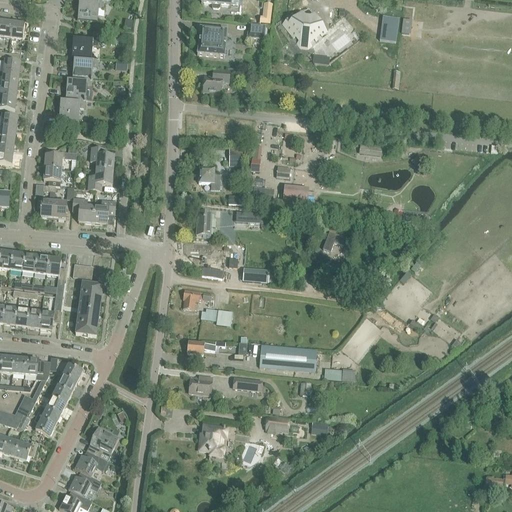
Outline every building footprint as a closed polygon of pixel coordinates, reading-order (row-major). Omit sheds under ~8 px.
[(104,3),(84,1),(79,0),(78,22),(97,23),(98,10),(103,11),(104,3)] [(201,0),(201,6),(212,6),(211,9),(213,11),(218,12),(220,10),(220,7),(231,8),(231,7),(238,8),(238,0),(201,0)] [(309,21),(305,20),(301,15),(290,24),(288,21),(283,25),(294,39),(296,37),(300,41),(297,44),(300,48),(307,49),(327,33),(314,17),(309,21)] [(383,18),(380,42),(396,44),(399,20),(383,18)] [(126,21),(125,26),(124,29),(132,30),(133,27),(133,22),(126,21)] [(0,39),(10,41),(13,24),(1,23),(0,26),(0,39)] [(13,24),(10,41),(23,42),(25,26),(13,24)] [(264,41),(265,28),(249,26),(247,39),(264,41)] [(225,60),(227,33),(200,31),(197,57),(225,60)] [(73,38),(72,60),(74,60),(74,59),(92,61),(92,60),(93,48),(98,48),(98,40),(73,38)] [(72,80),(93,82),(94,68),(99,68),(99,61),(92,60),(92,61),(74,59),(74,60),(72,80)] [(3,75),(20,77),(21,65),(4,63),(3,75)] [(229,85),(231,75),(213,74),(212,80),(204,79),(203,95),(221,96),(223,85),(229,85)] [(18,89),(20,77),(3,75),(1,87),(18,89)] [(66,101),(85,102),(92,103),(92,90),(93,82),(72,80),(67,80),(66,101)] [(18,89),(1,87),(0,93),(0,98),(17,101),(18,89)] [(0,111),(15,113),(17,101),(0,98),(0,111)] [(61,100),(59,125),(79,126),(80,110),(85,110),(85,102),(66,101),(61,100)] [(18,119),(1,117),(1,118),(0,117),(0,129),(17,131),(18,119)] [(0,141),(15,143),(17,131),(0,129),(0,141)] [(0,141),(0,153),(14,155),(15,143),(0,141)] [(251,174),(259,174),(262,148),(254,147),(251,174)] [(381,157),(382,151),(360,149),(359,155),(381,157)] [(96,172),(113,173),(114,159),(104,158),(105,152),(91,151),(90,164),(96,164),(96,172)] [(229,166),(242,166),(242,152),(229,152),(229,166)] [(0,165),(12,168),(14,155),(0,153),(0,165)] [(419,156),(411,163),(418,171),(426,164),(419,156)] [(45,171),(61,172),(62,159),(46,158),(45,171)] [(289,181),(290,170),(278,169),(276,180),(289,181)] [(220,193),(220,178),(214,178),(214,171),(200,170),(199,185),(211,186),(211,193),(220,193)] [(60,184),(61,172),(45,171),(44,183),(60,184)] [(112,188),(113,173),(96,172),(95,180),(89,179),(88,192),(101,193),(102,187),(112,188)] [(54,204),(54,201),(55,195),(56,189),(43,188),(43,194),(50,195),(49,204),(42,203),(38,203),(37,213),(41,213),(41,220),(53,221),(54,204)] [(307,210),(309,191),(284,188),(282,208),(307,210)] [(272,205),(272,204),(274,193),(254,191),(252,203),(272,205)] [(0,195),(0,210),(8,211),(10,196),(0,195)] [(229,198),(228,207),(242,208),(242,199),(229,198)] [(54,201),(54,204),(53,221),(65,222),(66,205),(57,204),(57,201),(54,201)] [(93,226),(94,209),(86,208),(87,202),(74,201),(73,214),(79,215),(79,225),(93,226)] [(94,209),(93,226),(107,227),(108,217),(114,218),(116,205),(102,204),(101,209),(94,209)] [(394,213),(393,221),(401,223),(402,214),(394,213)] [(211,223),(211,217),(198,216),(196,239),(210,239),(211,232),(213,231),(216,230),(216,225),(214,223),(211,223)] [(329,234),(323,251),(330,254),(334,244),(344,248),(347,241),(329,234)] [(192,252),(190,267),(201,268),(201,270),(215,271),(217,253),(192,252)] [(0,271),(10,273),(13,255),(0,253),(0,256),(0,271)] [(22,274),(25,257),(13,255),(10,273),(22,274)] [(35,276),(37,258),(25,257),(22,274),(35,276)] [(47,278),(49,260),(37,258),(35,276),(47,278)] [(58,284),(64,284),(66,272),(60,271),(61,262),(49,260),(47,278),(59,279),(58,284)] [(244,271),(243,284),(269,286),(270,273),(244,271)] [(79,312),(100,315),(103,288),(82,285),(79,312)] [(211,303),(211,296),(200,295),(200,294),(185,292),(183,302),(185,302),(183,311),(197,312),(198,304),(198,305),(199,301),(211,303)] [(15,329),(17,311),(5,310),(3,327),(15,329)] [(27,330),(30,313),(17,311),(15,329),(27,330)] [(60,313),(55,312),(54,316),(42,315),(40,332),(52,333),(53,324),(59,325),(60,313)] [(96,339),(100,315),(79,312),(76,337),(96,339)] [(232,315),(219,313),(207,312),(207,314),(202,314),(201,322),(215,323),(215,325),(231,327),(232,315)] [(40,332),(42,315),(30,313),(27,330),(40,332)] [(225,349),(225,345),(215,344),(215,347),(215,348),(188,345),(187,356),(203,358),(203,353),(214,354),(215,349),(225,349)] [(315,375),(317,353),(261,348),(259,370),(315,375)] [(13,377),(14,360),(2,359),(1,376),(13,377)] [(25,378),(26,361),(14,360),(13,377),(25,378)] [(43,377),(44,364),(38,364),(38,362),(26,361),(25,378),(37,379),(37,376),(43,377)] [(63,378),(77,386),(83,374),(68,367),(63,378)] [(325,371),(324,382),(354,384),(355,373),(325,371)] [(72,396),(77,386),(63,378),(57,389),(72,396)] [(210,398),(212,380),(206,379),(205,382),(191,381),(189,396),(210,398)] [(261,395),(263,383),(234,380),(232,392),(261,395)] [(41,394),(46,383),(42,383),(37,392),(41,394)] [(300,384),(299,397),(309,398),(310,385),(300,384)] [(66,407),(72,396),(57,389),(52,400),(66,407)] [(34,409),(41,394),(37,392),(32,401),(25,397),(22,403),(34,409)] [(61,418),(66,407),(52,400),(47,411),(61,418)] [(19,409),(30,415),(34,409),(22,403),(19,409)] [(28,420),(30,415),(19,409),(16,414),(24,418),(28,420)] [(96,415),(94,418),(99,420),(100,417),(103,412),(98,410),(96,415)] [(56,428),(61,418),(47,411),(44,417),(39,415),(37,419),(56,428)] [(12,430),(15,417),(4,414),(0,426),(12,430)] [(17,431),(24,418),(16,414),(15,417),(12,430),(17,431)] [(50,439),(56,428),(37,419),(35,424),(39,426),(36,432),(50,439)] [(267,419),(265,432),(287,434),(289,422),(267,419)] [(312,425),(311,434),(327,436),(328,426),(312,425)] [(227,433),(228,430),(203,427),(203,428),(204,428),(202,442),(200,442),(199,453),(210,454),(209,457),(218,458),(220,448),(222,448),(224,432),(227,433)] [(98,430),(87,453),(98,459),(98,458),(108,463),(112,456),(119,441),(98,430)] [(14,461),(19,446),(8,442),(3,457),(14,461)] [(19,446),(14,461),(25,464),(27,458),(34,460),(38,446),(31,444),(30,449),(19,446)] [(81,458),(74,472),(80,475),(81,474),(92,480),(92,479),(93,478),(96,470),(103,474),(108,463),(98,458),(98,459),(87,453),(84,459),(81,458)] [(266,470),(266,471),(267,471),(267,472),(267,473),(268,473),(268,474),(269,474),(270,475),(271,475),(272,475),(273,474),(274,474),(274,473),(275,473),(275,472),(275,471),(275,470),(275,469),(275,468),(274,467),(273,467),(273,466),(272,466),(271,466),(270,466),(269,466),(268,467),(267,467),(267,468),(267,469),(266,469),(266,470)] [(75,479),(68,493),(71,494),(71,493),(86,500),(90,491),(98,495),(102,486),(103,485),(92,479),(92,480),(81,474),(80,475),(78,480),(75,479)] [(486,479),(485,486),(502,488),(503,481),(486,479)] [(66,498),(59,511),(88,511),(93,503),(86,500),(71,493),(71,494),(68,499),(66,498)]
